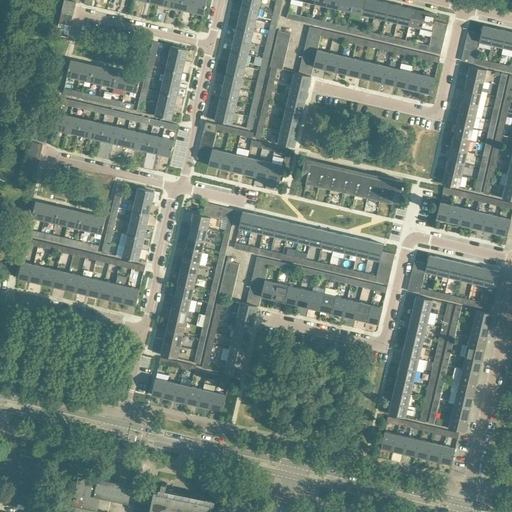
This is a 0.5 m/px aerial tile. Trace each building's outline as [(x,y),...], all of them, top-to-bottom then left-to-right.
[(64,0),(63,6),(75,8),(76,2),(65,0),(64,0)] [(182,0),(170,0),(169,6),(181,9),(182,0)] [(182,0),(181,9),(192,11),(195,0),(182,0)] [(195,0),(192,11),(204,14),(207,0),(195,0)] [(282,1),(276,0),(274,12),(279,13),(282,1)] [(340,0),(328,0),(327,6),(339,9),(340,0)] [(340,0),(339,9),(350,12),(353,0),(340,0)] [(365,0),(353,0),(350,12),(362,14),(365,0)] [(365,0),(362,14),(374,17),(378,1),(375,0),(365,0)] [(390,3),(378,1),(374,17),(386,20),(390,3)] [(386,20),(397,23),(401,6),(390,3),(386,20)] [(243,4),(240,16),(256,20),(258,8),(243,4)] [(73,14),(75,8),(63,6),(62,11),(73,14)] [(413,9),(401,6),(397,23),(409,25),(413,9)] [(409,25),(421,28),(425,12),(413,9),(409,25)] [(60,17),(72,20),(73,14),(62,11),(60,17)] [(274,12),(271,23),(277,25),(279,13),(274,12)] [(421,28),(420,34),(432,36),(432,33),(434,27),(435,21),(437,14),(425,12),(421,28)] [(287,18),(299,21),(300,16),(288,13),(287,18)] [(300,16),(299,21),(310,24),(312,18),(312,15),(307,14),(306,17),(300,16)] [(240,16),(237,28),(253,31),(256,20),(240,16)] [(71,26),(72,20),(60,17),(59,23),(71,26)] [(322,26),(323,21),(312,18),(310,24),(322,26)] [(322,26),(334,29),(335,24),(323,21),(322,26)] [(435,21),(434,27),(446,30),(448,24),(435,21)] [(58,29),(69,32),(71,26),(59,23),(58,29)] [(271,23),(269,35),(274,36),(277,25),(271,23)] [(334,29),(346,32),(347,27),(335,24),(334,29)] [(481,33),(480,40),(479,42),(480,42),(491,44),(495,28),(483,25),(481,33)] [(310,27),(308,32),(321,35),(322,30),(310,27)] [(357,35),(359,29),(347,27),(346,32),(357,35)] [(434,27),(432,33),(445,36),(446,30),(434,27)] [(237,28),(235,39),(250,43),(253,31),(237,28)] [(507,31),(495,28),(491,44),(503,47),(507,31)] [(68,38),(69,32),(58,29),(56,35),(68,38)] [(370,32),(359,29),(357,35),(369,37),(370,32)] [(278,30),(277,36),(290,39),(291,33),(278,30)] [(322,30),(321,35),(333,38),(334,32),(322,30)] [(468,30),(467,37),(480,40),(481,33),(468,30)] [(511,31),(507,31),(503,47),(511,49),(511,31)] [(308,32),(307,38),(320,41),(321,35),(308,32)] [(333,38),(345,41),(346,35),(334,32),(333,38)] [(382,35),(370,32),(369,37),(381,40),(382,35)] [(432,36),(431,39),(444,42),(445,36),(432,33),(432,36)] [(274,36),(269,35),(266,46),(271,48),(274,36)] [(345,41),(357,43),(358,38),(346,35),(345,41)] [(381,40),(393,43),(394,38),(382,35),(381,40)] [(288,45),(290,39),(277,36),(276,42),(288,45)] [(479,42),(480,40),(467,37),(465,42),(479,46),(480,42),(479,42)] [(307,38),(306,44),(318,47),(320,41),(307,38)] [(358,38),(357,43),(368,46),(370,41),(358,38)] [(393,43),(404,46),(406,40),(394,38),(393,43)] [(235,39),(232,51),(248,54),(250,43),(235,39)] [(442,48),(444,42),(431,39),(430,45),(442,48)] [(404,46),(416,48),(417,43),(406,40),(404,46)] [(150,53),(156,54),(158,42),(153,41),(150,53)] [(368,46),(380,49),(381,43),(370,41),(368,46)] [(276,42),(274,48),(287,51),(288,45),(276,42)] [(477,51),(479,46),(465,42),(464,48),(477,51)] [(381,43),(380,49),(392,52),(393,46),(381,43)] [(306,44),(304,49),(317,52),(317,50),(318,47),(306,44)] [(430,45),(429,46),(428,51),(441,54),(442,48),(430,45)] [(185,61),(188,49),(172,46),(169,57),(185,61)] [(266,46),(263,58),(269,59),(271,48),(266,46)] [(392,52),(403,54),(405,49),(393,46),(392,52)] [(285,57),(287,51),(274,48),(273,54),(285,57)] [(476,57),(477,51),(464,48),(463,54),(476,57)] [(304,49),(303,55),(315,58),(317,52),(304,49)] [(403,54),(415,57),(416,52),(405,49),(403,54)] [(326,69),(330,53),(317,50),(317,52),(315,58),(314,64),(314,66),(326,69)] [(232,51),(229,62),(245,66),(248,54),(232,51)] [(415,57),(427,60),(428,54),(416,52),(415,57)] [(148,65),(153,66),(156,54),(150,53),(148,65)] [(326,69),(337,72),(341,55),(330,53),(326,69)] [(273,54),(271,60),(284,63),(285,57),(273,54)] [(428,54),(427,60),(439,63),(440,57),(428,54)] [(476,58),(476,57),(463,54),(461,60),(474,64),(476,58)] [(303,55),(301,61),(314,64),(315,58),(303,55)] [(353,58),(341,55),(337,72),(349,75),(353,58)] [(182,73),(185,61),(169,57),(166,69),(182,73)] [(263,58),(260,70),(266,71),(269,59),(263,58)] [(349,75),(361,77),(365,61),(353,58),(349,75)] [(487,61),(476,58),(474,64),(486,66),(487,61)] [(67,76),(79,78),(82,63),(71,60),(67,76)] [(283,69),(284,63),(271,60),(270,66),(272,67),(277,68),(283,69)] [(301,61),(300,67),(313,70),(314,66),(314,64),(301,61)] [(376,64),(365,61),(361,77),(373,80),(376,64)] [(498,69),(499,64),(487,61),(486,66),(498,69)] [(229,62),(227,74),(242,78),(245,66),(229,62)] [(94,65),(82,63),(79,78),(90,81),(94,65)] [(373,80),(384,83),(388,66),(376,64),(373,80)] [(510,72),(511,66),(499,64),(498,69),(510,72)] [(90,81),(102,84),(106,68),(94,65),(90,81)] [(145,76),(150,78),(153,66),(148,65),(145,76)] [(400,69),(388,66),(384,83),(396,86),(400,69)] [(470,66),(467,78),(484,82),(487,70),(470,66)] [(277,68),(272,67),(269,78),(275,80),(277,68)] [(300,67),(299,73),(311,76),(313,70),(300,67)] [(117,71),(106,68),(102,84),(114,86),(117,71)] [(160,80),(164,81),(179,84),(182,73),(166,69),(165,75),(161,74),(159,80),(160,80)] [(396,86),(408,88),(412,72),(400,69),(396,86)] [(266,71),(260,70),(258,81),(263,83),(266,71)] [(114,86),(126,89),(129,74),(117,71),(114,86)] [(311,76),(299,73),(295,72),(292,84),(309,87),(311,76)] [(423,75),(412,72),(408,88),(419,91),(423,75)] [(502,73),(499,85),(504,86),(507,74),(502,73)] [(141,76),(129,74),(126,89),(137,92),(141,76)] [(227,74),(224,86),(239,89),(242,78),(227,74)] [(419,91),(431,94),(435,77),(423,75),(419,91)] [(142,88),(148,89),(150,78),(145,76),(142,88)] [(269,78),(266,90),(272,92),(272,91),(275,80),(269,78)] [(467,78),(465,89),(481,93),(484,82),(467,78)] [(177,96),(179,84),(164,81),(161,92),(177,96)] [(258,81),(255,93),(260,94),(263,83),(258,81)] [(292,84),(289,96),(306,99),(309,87),(292,84)] [(496,97),(502,98),(504,86),(499,85),(496,97)] [(224,86),(221,97),(237,101),(239,89),(224,86)] [(74,97),(76,91),(64,88),(63,94),(74,97)] [(139,100),(145,101),(148,89),(142,88),(139,100)] [(465,89),(462,101),(478,105),(481,93),(465,89)] [(269,103),(272,92),(266,90),(264,102),(269,103)] [(86,99),(87,94),(76,91),(74,97),(86,99)] [(161,92),(158,104),(174,108),(177,96),(161,92)] [(255,93),(252,105),(258,106),(260,94),(255,93)] [(98,102),(99,97),(87,94),(86,99),(98,102)] [(303,111),(306,99),(289,96),(286,107),(303,111)] [(110,105),(111,99),(99,97),(98,102),(110,105)] [(234,113),(237,101),(221,97),(218,109),(234,113)] [(499,110),(502,98),(496,97),(493,109),(499,110)] [(61,103),(72,106),(73,100),(62,98),(61,103)] [(121,108),(122,102),(111,99),(110,105),(121,108)] [(507,112),(510,100),(504,99),(502,110),(507,112)] [(73,100),(72,106),(84,109),(85,103),(73,100)] [(137,111),(142,112),(145,101),(139,100),(137,111)] [(462,101),(459,113),(476,117),(478,105),(462,101)] [(133,110),(134,105),(122,102),(121,108),(133,110)] [(269,103),(264,102),(261,114),(266,115),(269,103)] [(84,109),(95,111),(97,106),(85,103),(84,109)] [(171,119),(174,108),(158,104),(156,116),(171,119)] [(252,105),(249,116),(255,117),(258,106),(252,105)] [(95,111),(107,114),(108,109),(97,106),(95,111)] [(286,107),(284,119),(300,123),(303,111),(286,107)] [(108,109),(107,114),(119,117),(120,111),(108,109)] [(218,109),(216,120),(231,124),(234,113),(218,109)] [(496,122),(499,110),(493,109),(491,120),(496,122)] [(504,123),(507,112),(502,110),(499,122),(504,123)] [(119,117),(130,120),(131,114),(120,111),(119,117)] [(70,116),(58,113),(55,129),(66,131),(70,116)] [(459,113),(456,125),(473,129),(476,117),(459,113)] [(131,114),(130,120),(142,122),(143,117),(131,114)] [(264,127),(266,115),(261,114),(258,126),(264,127)] [(66,131),(78,134),(81,119),(70,116),(66,131)] [(255,117),(249,116),(247,128),(252,129),(255,117)] [(142,122),(153,125),(155,120),(143,117),(142,122)] [(93,121),(81,119),(78,134),(89,137),(93,121)] [(297,135),(300,123),(284,119),(281,131),(297,135)] [(153,125),(165,128),(166,122),(155,120),(153,125)] [(491,120),(488,132),(493,133),(496,122),(491,120)] [(89,137),(101,140),(105,124),(93,121),(89,137)] [(206,121),(204,130),(216,132),(216,129),(218,124),(206,121)] [(166,122),(165,128),(177,130),(178,125),(166,122)] [(496,134),(502,135),(504,123),(499,122),(496,134)] [(116,127),(105,124),(101,140),(113,142),(116,127)] [(230,127),(218,124),(216,129),(228,132),(230,127)] [(456,125),(454,136),(470,140),(473,129),(456,125)] [(264,127),(258,126),(255,138),(261,139),(264,127)] [(113,142),(124,145),(128,129),(116,127),(113,142)] [(228,132),(240,135),(242,130),(230,127),(228,132)] [(124,145),(136,148),(140,132),(128,129),(124,145)] [(216,133),(216,132),(204,130),(203,135),(215,138),(216,133)] [(242,130),(240,135),(252,138),(254,133),(242,130)] [(295,147),(297,135),(281,131),(278,143),(295,147)] [(151,135),(140,132),(136,148),(148,150),(151,135)] [(485,144),(491,145),(493,133),(488,132),(485,144)] [(151,135),(148,150),(159,153),(163,138),(164,135),(158,133),(157,136),(151,135)] [(163,138),(159,153),(171,156),(174,140),(168,139),(169,136),(164,134),(164,135),(163,138)] [(499,147),(502,135),(496,134),(493,146),(499,147)] [(203,135),(201,141),(213,144),(215,138),(203,135)] [(454,136),(451,148),(467,152),(470,140),(454,136)] [(262,148),(264,143),(252,140),(251,145),(262,148)] [(201,141),(200,147),(212,150),(212,149),(213,144),(201,141)] [(41,151),(43,144),(31,142),(30,148),(41,151)] [(274,151),(276,145),(264,143),(262,148),(274,151)] [(488,157),(491,145),(485,144),(482,156),(488,157)] [(286,154),(287,148),(276,145),(274,151),(286,154)] [(491,158),(496,159),(499,147),(493,146),(491,158)] [(200,147),(198,153),(211,156),(212,150),(200,147)] [(40,158),(41,151),(30,148),(28,155),(40,158)] [(451,148),(448,160),(465,164),(467,152),(451,148)] [(209,165),(220,168),(224,151),(212,149),(212,150),(211,156),(209,162),(209,165)] [(236,154),(224,151),(220,168),(232,171),(236,154)] [(209,162),(211,156),(198,153),(197,159),(202,160),(209,162)] [(232,171),(244,173),(248,157),(236,154),(232,171)] [(28,155),(27,162),(38,164),(40,158),(28,155)] [(482,156),(480,167),(485,169),(488,157),(482,156)] [(260,160),(248,157),(244,173),(256,176),(260,160)] [(307,180),(306,183),(392,203),(395,191),(401,192),(404,181),(397,180),(397,183),(311,163),(312,160),(305,158),(303,169),(309,171),(307,180)] [(493,171),(496,159),(491,158),(488,169),(493,171)] [(256,176),(268,179),(271,163),(260,160),(256,176)] [(448,160),(445,172),(462,176),(465,164),(448,160)] [(37,171),(38,164),(27,162),(25,168),(37,171)] [(283,165),(271,163),(268,179),(279,182),(283,165)] [(480,167),(477,179),(482,180),(485,169),(480,167)] [(37,171),(25,168),(23,175),(35,178),(37,171)] [(485,181),(490,182),(493,171),(488,169),(485,181)] [(459,187),(462,176),(445,172),(443,184),(459,187)] [(477,179),(474,191),(480,192),(482,180),(477,179)] [(487,194),(490,182),(485,181),(482,193),(487,194)] [(115,194),(121,196),(123,184),(118,183),(115,194)] [(511,199),(511,187),(505,186),(503,198),(511,199)] [(152,203),(154,191),(139,187),(136,199),(152,203)] [(443,192),(454,195),(456,190),(444,187),(443,192)] [(454,195),(466,198),(468,192),(456,190),(454,195)] [(466,198),(478,201),(479,195),(468,192),(466,198)] [(118,207),(121,196),(115,194),(113,206),(118,207)] [(478,201),(490,204),(491,198),(479,195),(478,201)] [(490,204),(502,206),(503,201),(491,198),(490,204)] [(133,211),(149,214),(152,203),(136,199),(133,211)] [(32,217),(44,220),(48,204),(36,201),(32,217)] [(206,202),(203,215),(209,217),(212,204),(206,202)] [(448,221),(452,205),(440,202),(436,219),(448,221)] [(59,207),(48,204),(44,220),(56,222),(59,207)] [(218,205),(212,204),(209,217),(210,217),(215,218),(218,205)] [(224,207),(218,205),(215,218),(221,219),(224,207)] [(448,221),(460,224),(464,208),(452,205),(448,221)] [(115,219),(118,207),(113,206),(110,218),(115,219)] [(56,222),(67,225),(71,209),(59,207),(56,222)] [(230,208),(224,207),(221,219),(227,221),(230,208)] [(236,209),(230,208),(227,221),(233,222),(236,209)] [(472,227),(476,211),(464,208),(460,224),(472,227)] [(83,212),(71,209),(67,225),(79,228),(83,212)] [(146,226),(149,214),(133,211),(131,222),(146,226)] [(239,228),(251,230),(255,214),(243,211),(239,228)] [(472,227),(484,230),(488,213),(476,211),(472,227)] [(79,228),(90,231),(94,215),(83,212),(79,228)] [(209,217),(203,215),(194,213),(191,225),(208,229),(210,217),(209,217)] [(496,233),(499,216),(488,213),(484,230),(496,233)] [(266,217),(255,214),(251,230),(262,233),(266,217)] [(106,218),(94,215),(90,231),(102,233),(106,218)] [(496,233),(507,236),(511,219),(499,216),(496,233)] [(278,219),(266,217),(262,233),(274,236),(278,219)] [(107,229),(113,230),(115,219),(110,218),(107,229)] [(290,222),(278,219),(274,236),(286,239),(290,222)] [(230,234),(233,222),(227,221),(225,233),(230,234)] [(128,234),(144,238),(146,226),(131,222),(128,234)] [(302,225),(290,222),(286,239),(298,241),(302,225)] [(191,225),(188,237),(205,241),(208,229),(191,225)] [(313,228),(302,225),(298,241),(310,244),(313,228)] [(325,230),(313,228),(310,244),(321,247),(325,230)] [(110,242),(113,230),(107,229),(104,241),(110,242)] [(40,238),(41,232),(29,230),(28,235),(40,238)] [(337,233),(325,230),(321,247),(333,250),(337,233)] [(51,241),(53,235),(41,232),(40,238),(51,241)] [(230,234),(225,233),(222,245),(227,246),(230,234)] [(349,236),(337,233),(333,250),(345,252),(349,236)] [(141,249),(144,238),(128,234),(125,246),(141,249)] [(63,243),(64,238),(53,235),(51,241),(63,243)] [(361,239),(349,236),(345,252),(357,255),(361,239)] [(202,252),(205,241),(188,237),(186,249),(202,252)] [(26,244),(38,246),(39,241),(27,238),(26,244)] [(75,246),(76,241),(64,238),(63,243),(75,246)] [(372,241),(361,239),(357,255),(369,258),(372,241)] [(39,241),(38,246),(50,249),(51,244),(39,241)] [(86,249),(87,243),(76,241),(75,246),(86,249)] [(102,253),(107,254),(110,242),(104,241),(102,253)] [(380,260),(381,257),(382,251),(383,251),(384,244),(372,241),(369,258),(380,260)] [(98,252),(99,246),(87,243),(86,249),(98,252)] [(246,251),(247,245),(236,243),(234,248),(246,251)] [(50,249),(62,252),(63,246),(51,244),(50,249)] [(224,258),(227,246),(222,245),(219,256),(224,258)] [(259,248),(247,245),(246,251),(258,253),(259,248)] [(63,246),(62,252),(73,255),(75,249),(63,246)] [(125,246),(123,257),(138,261),(141,249),(125,246)] [(269,256),(271,251),(259,248),(258,253),(269,256)] [(73,255),(85,257),(86,252),(75,249),(73,255)] [(186,249),(183,260),(199,264),(202,252),(186,249)] [(283,254),(271,251),(269,256),(281,259),(283,254)] [(381,257),(394,260),(395,254),(383,251),(382,251),(381,257)] [(86,252),(85,257),(97,260),(98,255),(86,252)] [(294,256),(283,254),(281,259),(293,262),(294,256)] [(97,260),(109,263),(110,257),(98,255),(97,260)] [(425,271),(437,274),(441,258),(429,255),(427,264),(426,270),(425,271)] [(219,256),(216,268),(222,269),(224,258),(219,256)] [(268,266),(269,265),(268,265),(270,259),(257,256),(256,263),(268,266)] [(305,265),(306,259),(294,256),(293,262),(305,265)] [(110,257),(109,263),(121,266),(122,260),(110,257)] [(392,266),(394,260),(381,257),(380,260),(379,263),(392,266)] [(441,258),(437,274),(449,277),(453,260),(441,258)] [(282,262),(270,259),(268,265),(269,265),(280,268),(282,262)] [(318,262),(306,259),(305,265),(317,267),(318,262)] [(121,266),(132,268),(134,263),(122,260),(121,266)] [(197,276),(199,264),(183,260),(180,272),(197,276)] [(465,263),(453,260),(449,277),(461,280),(465,263)] [(18,278),(30,281),(34,264),(22,261),(18,278)] [(227,261),(226,267),(238,270),(240,264),(227,261)] [(413,267),(426,270),(427,264),(415,261),(413,267)] [(293,265),(282,262),(280,268),(292,270),(293,265)] [(330,265),(318,262),(317,267),(328,270),(330,265)] [(134,263),(132,268),(144,271),(145,266),(134,263)] [(267,271),(268,266),(256,263),(254,268),(267,271)] [(379,263),(378,269),(391,272),(392,266),(379,263)] [(477,266),(465,263),(461,280),(473,282),(477,266)] [(46,267),(34,264),(30,281),(42,283),(46,267)] [(293,265),(292,270),(304,273),(305,268),(293,265)] [(340,273),(341,267),(330,265),(328,270),(340,273)] [(488,269),(477,266),(473,282),(485,285),(488,269)] [(42,283),(54,286),(57,270),(46,267),(42,283)] [(237,276),(238,270),(226,267),(224,273),(237,276)] [(353,270),(341,267),(340,273),(352,276),(353,270)] [(413,267),(412,273),(424,276),(425,271),(426,270),(413,267)] [(222,269),(216,268),(214,280),(219,281),(222,269)] [(254,268),(253,274),(266,277),(267,271),(254,268)] [(317,270),(305,268),(304,273),(316,276),(317,270)] [(390,278),(391,272),(378,269),(376,275),(390,278)] [(500,271),(488,269),(485,285),(496,288),(500,271)] [(69,273),(57,270),(54,286),(65,289),(69,273)] [(316,276),(327,279),(329,273),(317,270),(316,276)] [(365,273),(353,270),(352,276),(364,278),(365,273)] [(180,272),(178,284),(194,288),(197,276),(180,272)] [(65,289),(77,292),(81,275),(69,273),(65,289)] [(224,273),(223,279),(235,282),(237,276),(224,273)] [(329,273),(327,279),(339,281),(340,276),(329,273)] [(375,281),(376,276),(365,273),(364,278),(375,281)] [(423,282),(424,276),(412,273),(410,279),(423,282)] [(265,280),(266,277),(253,274),(252,280),(264,283),(265,280)] [(93,278),(81,275),(77,292),(89,295),(93,278)] [(116,283),(105,281),(101,297),(112,300),(118,275),(116,283)] [(112,300),(124,303),(128,286),(124,285),(125,282),(126,282),(127,277),(118,275),(112,300)] [(376,275),(376,276),(375,281),(388,284),(390,278),(376,275)] [(339,281),(351,284),(352,279),(340,276),(339,281)] [(89,295),(101,297),(105,281),(93,278),(89,295)] [(234,288),(235,282),(223,279),(221,285),(234,288)] [(352,279),(351,284),(362,287),(364,281),(352,279)] [(410,279),(409,285),(421,288),(423,282),(410,279)] [(214,280),(211,292),(216,293),(219,281),(214,280)] [(252,280),(250,286),(263,289),(264,283),(252,280)] [(265,280),(264,283),(263,289),(262,294),(261,296),(273,299),(277,283),(265,280)] [(362,287),(374,290),(376,284),(364,281),(362,287)] [(273,299),(285,302),(289,285),(277,283),(273,299)] [(191,299),(194,288),(178,284),(175,296),(191,299)] [(376,284),(374,290),(386,292),(387,287),(376,284)] [(221,285),(220,291),(233,294),(234,288),(221,285)] [(300,288),(289,285),(285,302),(297,305),(300,288)] [(420,294),(421,288),(409,285),(407,291),(420,294)] [(124,303),(136,306),(140,289),(128,286),(124,303)] [(262,294),(263,289),(250,286),(249,291),(262,294)] [(297,305),(308,307),(312,291),(300,288),(297,305)] [(432,296),(433,291),(421,288),(420,294),(432,296)] [(231,300),(233,294),(220,291),(219,297),(224,298),(231,300)] [(249,291),(248,297),(260,300),(261,296),(262,294),(249,291)] [(324,294),(312,291),(308,307),(320,310),(324,294)] [(444,299),(445,294),(433,291),(432,296),(444,299)] [(216,293),(211,292),(208,303),(214,305),(216,293)] [(320,310),(332,313),(336,296),(324,294),(320,310)] [(456,302),(457,296),(445,294),(444,299),(456,302)] [(175,296),(172,307),(189,311),(191,299),(175,296)] [(347,299),(336,296),(332,313),(344,316),(347,299)] [(416,296),(414,308),(430,311),(433,300),(416,296)] [(467,305),(469,299),(457,296),(456,302),(467,305)] [(224,298),(219,297),(216,309),(221,310),(224,298)] [(259,306),(260,300),(248,297),(246,303),(257,306),(259,306)] [(344,316),(355,318),(359,302),(347,299),(344,316)] [(479,307),(481,302),(469,299),(467,305),(479,307)] [(241,302),(238,314),(255,318),(257,306),(246,303),(241,302)] [(371,305),(359,302),(355,318),(367,321),(371,305)] [(491,310),(492,305),(481,302),(479,307),(491,310)] [(211,316),(214,305),(208,303),(205,315),(211,316)] [(448,303),(445,315),(450,316),(453,304),(448,303)] [(367,321),(379,324),(383,307),(371,305),(367,321)] [(459,318),(462,306),(456,305),(453,317),(459,318)] [(186,323),(189,311),(172,307),(169,319),(186,323)] [(427,323),(430,311),(414,308),(411,319),(427,323)] [(216,309),(213,320),(218,322),(221,310),(216,309)] [(476,310),(474,322),(490,326),(493,314),(476,310)] [(252,329),(255,318),(238,314),(235,326),(252,329)] [(208,328),(211,316),(205,315),(203,327),(208,328)] [(445,315),(442,327),(448,328),(450,316),(445,315)] [(453,317),(450,329),(456,330),(459,318),(453,317)] [(169,319),(167,331),(183,335),(186,323),(169,319)] [(411,319),(408,331),(425,335),(427,323),(411,319)] [(218,322),(213,320),(210,332),(216,333),(218,322)] [(487,337),(490,326),(474,322),(471,333),(487,337)] [(235,326),(233,337),(249,341),(252,329),(235,326)] [(203,327),(200,339),(205,340),(208,328),(203,327)] [(445,340),(448,328),(442,327),(439,338),(445,340)] [(450,329),(448,340),(453,342),(456,330),(450,329)] [(180,346),(183,335),(167,331),(164,342),(180,346)] [(422,347),(425,335),(408,331),(405,343),(422,347)] [(213,345),(216,333),(210,332),(207,344),(213,345)] [(471,333),(468,345),(484,349),(487,337),(471,333)] [(246,353),(249,341),(233,337),(230,349),(246,353)] [(439,338),(436,350),(442,351),(445,340),(439,338)] [(205,340),(200,339),(197,350),(203,351),(205,340)] [(445,352),(450,353),(453,342),(448,340),(445,352)] [(164,342),(161,354),(177,358),(180,346),(164,342)] [(405,343),(403,355),(419,359),(422,347),(405,343)] [(213,345),(207,344),(205,356),(210,357),(213,345)] [(482,361),(484,349),(468,345),(465,357),(482,361)] [(230,349),(227,361),(244,365),(246,353),(230,349)] [(200,364),(203,351),(197,350),(194,362),(200,364)] [(436,350),(434,362),(439,363),(442,351),(436,350)] [(445,352),(442,364),(448,365),(450,353),(445,352)] [(416,370),(419,359),(403,355),(400,366),(416,370)] [(207,369),(210,357),(205,356),(202,368),(207,369)] [(159,363),(171,366),(172,360),(160,357),(159,363)] [(465,357),(463,369),(479,373),(482,361),(465,357)] [(171,366),(183,368),(184,363),(172,360),(171,366)] [(241,377),(244,365),(227,361),(224,373),(241,377)] [(437,375),(439,363),(434,362),(431,374),(437,375)] [(184,363),(183,368),(195,371),(195,369),(196,366),(184,363)] [(442,364),(439,376),(445,377),(448,365),(442,364)] [(400,366),(397,378),(414,382),(416,370),(400,366)] [(455,367),(453,379),(460,380),(476,384),(479,373),(463,369),(455,367)] [(194,374),(206,377),(207,372),(195,369),(194,374)] [(206,377),(218,380),(219,375),(207,372),(206,377)] [(431,374),(428,385),(434,387),(437,375),(431,374)] [(218,380),(229,383),(231,377),(219,375),(218,380)] [(437,387),(442,389),(445,377),(439,376),(437,387)] [(152,395),(164,397),(168,381),(156,378),(152,395)] [(411,394),(414,382),(397,378),(394,390),(411,394)] [(460,380),(457,392),(473,396),(476,384),(460,380)] [(179,384),(168,381),(164,397),(176,400),(179,384)] [(176,400),(187,403),(191,386),(179,384),(176,400)] [(428,385),(425,397),(431,399),(434,387),(428,385)] [(203,389),(191,386),(187,403),(199,406),(203,389)] [(439,401),(442,389),(437,387),(434,399),(439,401)] [(199,406),(211,408),(215,392),(203,389),(199,406)] [(394,390),(392,402),(408,406),(411,394),(394,390)] [(227,395),(215,392),(211,408),(223,411),(227,395)] [(471,408),(473,396),(457,392),(454,404),(471,408)] [(425,397),(422,409),(428,410),(431,399),(425,397)] [(431,411),(437,412),(439,401),(434,399),(431,411)] [(405,417),(408,406),(392,402),(389,414),(405,417)] [(454,404),(451,416),(468,419),(471,408),(454,404)] [(425,423),(428,410),(422,409),(419,421),(425,423)] [(434,424),(437,412),(431,411),(428,423),(434,424)] [(388,416),(388,417),(387,422),(399,425),(400,419),(388,416)] [(465,431),(468,419),(451,416),(449,428),(465,431)] [(399,425),(411,427),(412,422),(400,419),(399,425)] [(412,422),(411,427),(422,430),(424,425),(412,422)] [(422,430),(434,433),(436,427),(424,425),(422,430)] [(434,433),(446,436),(447,430),(436,427),(434,433)] [(447,430),(446,436),(458,438),(459,433),(447,430)] [(393,450),(397,434),(385,431),(381,448),(393,450)] [(393,450),(405,453),(408,437),(397,434),(393,450)] [(416,456),(420,440),(408,437),(405,453),(416,456)] [(416,456),(428,459),(432,442),(420,440),(416,456)] [(440,462),(444,445),(432,442),(428,459),(440,462)] [(440,462),(452,464),(456,448),(444,445),(440,462)] [(4,479),(5,477),(28,482),(33,458),(19,455),(18,460),(6,457),(4,468),(6,468),(4,479)] [(103,511),(93,510),(94,504),(99,505),(100,498),(128,504),(132,486),(98,479),(97,480),(78,476),(72,506),(69,505),(69,506),(67,511),(103,511)] [(210,498),(173,490),(166,489),(167,483),(157,481),(155,487),(153,486),(152,488),(147,511),(210,511),(212,508),(213,503),(211,502),(212,499),(214,499),(210,498)] [(20,491),(18,500),(28,502),(41,505),(45,485),(39,483),(36,494),(33,493),(20,491)] [(39,511),(41,505),(28,502),(25,511),(39,511)]
